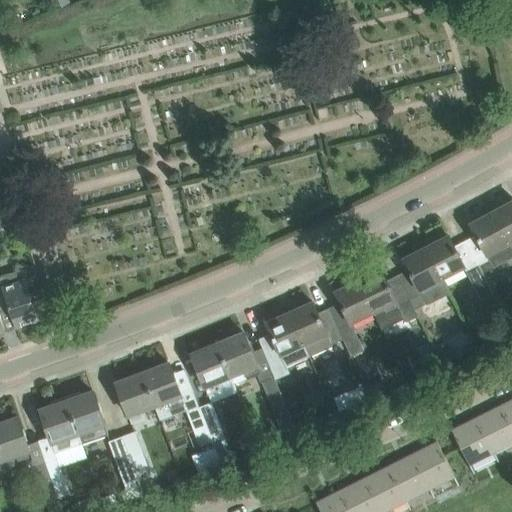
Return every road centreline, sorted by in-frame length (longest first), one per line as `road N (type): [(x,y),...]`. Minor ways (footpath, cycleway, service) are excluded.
road 1 (unclassified): [(0,373),(283,268),(511,145)]
road 2 (unclassified): [(201,511),(511,377)]
